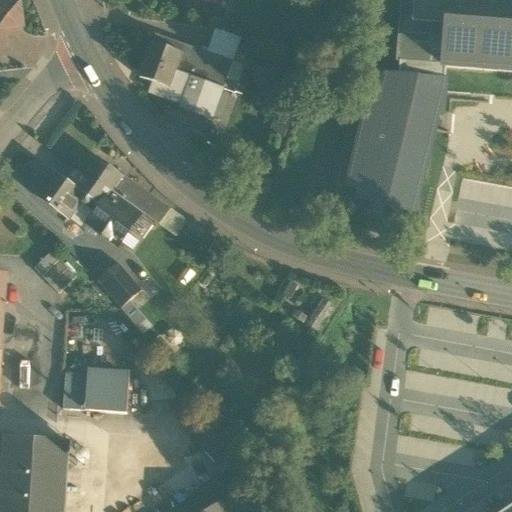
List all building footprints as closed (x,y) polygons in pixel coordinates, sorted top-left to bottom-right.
[(0,2),(0,31),(24,28),(21,0),(0,2)] [(511,73),(511,0),(413,0),(413,4),(400,3),(395,63),(400,63),(443,67),(443,68),(445,68),(511,73)] [(214,31),(210,42),(236,51),(240,39),(214,31)] [(154,35),(145,61),(175,72),(220,88),(222,89),(226,79),(227,75),(232,62),(206,54),(154,35)] [(232,62),(236,51),(210,42),(206,54),(232,62)] [(169,89),(175,72),(145,61),(139,79),(154,84),(169,89)] [(441,114),(445,68),(443,68),(443,67),(400,63),(398,78),(385,77),(379,104),(369,101),(347,188),(361,191),(359,200),(413,213),(436,119),(441,114)] [(169,89),(154,84),(151,91),(190,106),(188,111),(209,118),(210,114),(218,91),(220,88),(175,72),(169,89)] [(227,75),(226,79),(245,86),(241,96),(248,98),(253,84),(227,75)] [(245,86),(226,79),(222,89),(241,96),(245,86)] [(229,95),(218,91),(210,114),(221,118),(229,95)] [(275,118),(269,134),(284,139),(290,124),(275,118)] [(86,174),(111,192),(121,179),(95,160),(86,174)] [(68,219),(80,202),(84,196),(75,190),(49,172),(33,195),(67,220),(68,219)] [(86,174),(75,190),(84,196),(91,202),(99,208),(100,208),(111,192),(86,174)] [(151,200),(121,179),(111,192),(141,214),(151,200)] [(141,214),(111,192),(100,208),(99,208),(88,225),(118,247),(141,214)] [(91,202),(84,196),(80,202),(81,202),(81,203),(82,204),(84,206),(87,206),(89,204),(91,202)] [(154,223),(158,226),(168,212),(151,200),(141,214),(154,223)] [(80,202),(68,219),(81,228),(92,212),(84,206),(82,204),(81,203),(81,202),(80,202)] [(185,225),(168,212),(158,226),(175,238),(185,225)] [(131,256),(154,223),(141,214),(118,247),(131,256)] [(34,269),(42,278),(59,262),(51,254),(34,269)] [(42,278),(58,295),(75,279),(59,261),(59,262),(42,278)] [(97,282),(121,309),(130,302),(142,291),(118,264),(97,282)] [(294,324),(320,342),(338,310),(322,298),(306,321),(300,316),(294,324)] [(130,302),(121,309),(143,335),(152,327),(130,302)] [(160,337),(151,344),(170,366),(179,358),(160,337)] [(129,379),(65,375),(63,411),(127,415),(129,379)] [(196,443),(215,464),(236,446),(218,424),(196,443)] [(0,511),(62,511),(67,443),(0,437),(0,511)] [(240,511),(232,499),(211,511),(240,511)]
